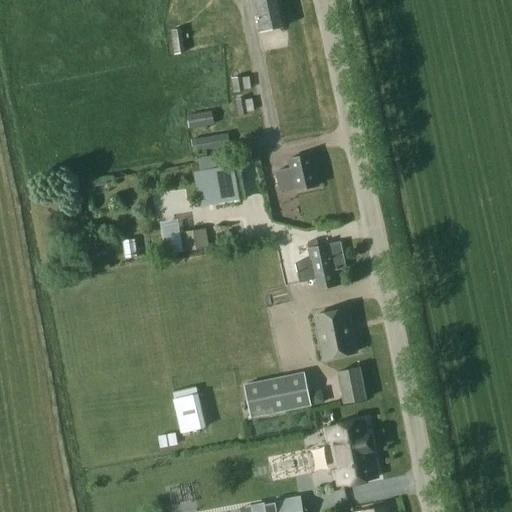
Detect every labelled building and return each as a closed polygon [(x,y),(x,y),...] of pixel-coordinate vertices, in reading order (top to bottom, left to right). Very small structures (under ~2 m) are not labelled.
[(254,0),(262,32),(262,31),(286,26),(280,0),(254,0)] [(175,53),(186,52),(184,27),(173,28),(175,53)] [(189,129),(214,125),(212,111),(187,116),(189,129)] [(230,147),(228,133),(191,140),(193,153),(230,147)] [(312,156),(288,161),(289,167),(275,170),(280,193),(294,189),(295,191),(318,186),(312,156)] [(234,165),(194,173),(200,208),(240,201),(234,165)] [(205,229),(181,232),(184,252),(208,248),(205,229)] [(340,285),(338,270),(346,269),(340,243),(318,247),(317,241),(308,243),(310,249),(309,249),(311,260),(295,263),(299,283),(315,279),(318,290),(340,285)] [(357,353),(348,310),(316,316),(324,360),(357,353)] [(344,404),(367,399),(361,368),(337,373),(344,404)] [(251,418),(311,406),(304,372),(244,385),(251,418)] [(201,385),(173,392),(183,433),(212,427),(201,385)] [(362,422),(331,428),(343,486),(374,480),(369,459),(373,458),(369,438),(365,439),(362,422)] [(164,486),(169,510),(198,504),(193,480),(164,486)] [(276,511),(275,502),(264,504),(265,511),(276,511)]
